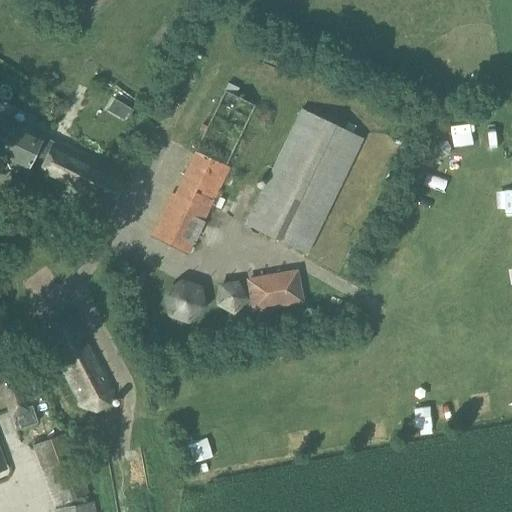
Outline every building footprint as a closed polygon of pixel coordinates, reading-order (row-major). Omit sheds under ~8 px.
[(82,18),(95,0),(78,0),(72,9),(82,18)] [(188,255),(229,167),(226,166),(255,106),(223,90),(173,193),(170,192),(149,236),(188,255)] [(308,254),(363,139),(300,109),(245,224),(308,254)] [(39,170),(34,181),(106,215),(127,172),(55,138),(53,142),(41,136),(40,137),(0,117),(0,159),(25,172),(29,164),(39,170)] [(256,323),(303,316),(295,273),(248,281),(256,323)] [(204,307),(200,285),(180,279),(179,279),(162,295),(167,316),(189,323),(204,307)] [(95,412),(109,404),(114,388),(78,319),(62,315),(49,322),(44,337),(78,403),(95,412)] [(31,406),(25,408),(11,371),(0,375),(0,392),(3,391),(18,430),(37,422),(31,406)] [(31,445),(54,506),(89,494),(76,457),(74,458),(65,433),(31,445)] [(313,441),(315,462),(334,460),(331,438),(313,441)] [(181,454),(189,476),(200,472),(191,450),(181,454)] [(53,511),(95,511),(93,502),(53,509),(53,511)]
